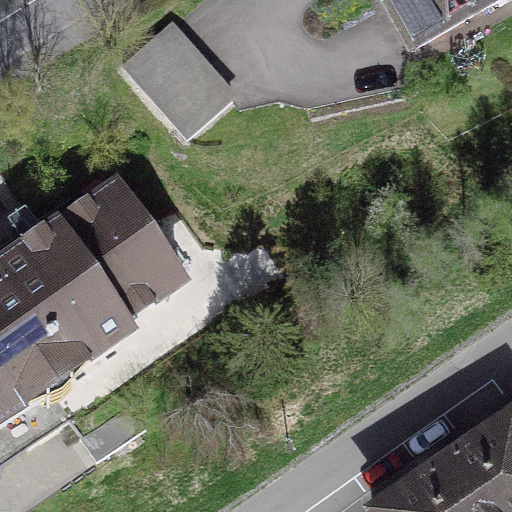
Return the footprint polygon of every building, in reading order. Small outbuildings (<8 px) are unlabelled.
[(378,0),(410,53),(499,0),(378,0)] [(172,22),(121,67),(186,142),(237,98),(172,22)] [(0,428),(8,423),(28,451),(69,422),(50,394),(129,338),(122,329),(181,288),(117,196),(0,276),(0,428)] [(127,406),(78,442),(96,466),(144,430),(127,406)] [(511,511),(511,424),(384,511),(511,511)]
